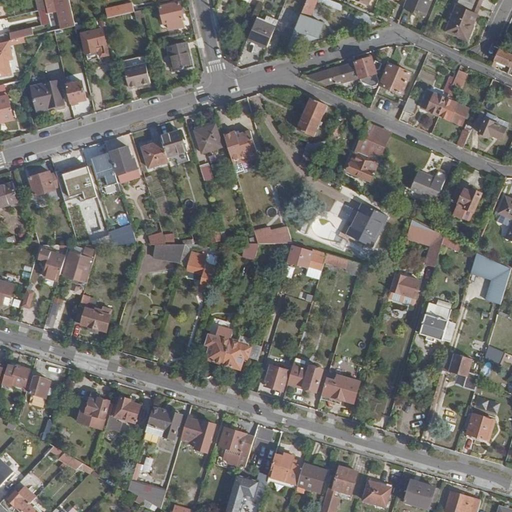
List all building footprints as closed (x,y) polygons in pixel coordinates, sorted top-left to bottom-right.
[(45,0),(48,9),(52,8),(54,7),(53,5),(55,0),(45,0)] [(187,20),(181,0),(160,5),(165,25),(169,24),(170,31),(186,27),(184,21),(187,20)] [(318,0),(324,2),(325,0),(308,0),(308,2),(290,47),(293,46),(319,37),(324,23),(311,17),(318,0)] [(408,0),(406,7),(426,15),(432,0),(408,0)] [(480,6),(465,0),(458,0),(447,31),(468,40),(479,14),(478,13),(480,6)] [(120,7),(121,15),(136,12),(135,4),(120,7)] [(59,10),(63,29),(76,26),(72,6),(59,10)] [(47,9),(38,11),(41,25),(49,24),(47,9)] [(359,12),(357,11),(352,23),(361,27),(371,24),(374,18),(366,15),(359,12)] [(268,47),(272,36),(276,28),(279,21),(266,16),(263,22),(258,20),(250,40),(268,47)] [(31,28),(8,33),(10,39),(33,34),(31,28)] [(99,46),(107,44),(103,30),(84,34),(88,53),(97,51),(96,46),(99,46)] [(268,47),(267,49),(274,51),(279,39),(272,36),(268,47)] [(25,45),(24,37),(13,40),(14,47),(25,45)] [(8,41),(0,42),(0,79),(7,78),(12,77),(8,61),(13,60),(8,41)] [(193,64),(188,42),(170,47),(175,68),(193,64)] [(511,54),(501,49),(492,67),(495,68),(499,62),(511,68),(511,67),(511,54)] [(360,79),(377,74),(372,59),(355,63),(360,79)] [(151,84),(146,61),(127,65),(131,88),(151,84)] [(360,79),(355,63),(311,77),(311,78),(327,85),(343,81),(343,83),(360,79)] [(390,64),(381,85),(403,94),(412,74),(390,64)] [(453,86),(455,81),(451,79),(446,91),(450,93),(453,86)] [(65,104),(60,81),(33,87),(38,109),(65,104)] [(68,84),(72,102),(75,102),(76,104),(79,103),(79,101),(87,99),(84,81),(68,84)] [(367,95),(375,99),(381,85),(373,82),(367,95)] [(422,108),(440,116),(447,100),(432,94),(429,101),(426,99),(422,108)] [(0,123),(15,120),(9,96),(0,98),(0,123)] [(314,136),(328,106),(311,99),(298,129),(314,136)] [(447,100),(440,116),(462,125),(468,109),(447,100)] [(407,104),(404,112),(411,115),(415,107),(407,104)] [(480,112),(472,130),(490,138),(492,136),(503,141),(508,129),(495,124),(497,119),(480,112)] [(337,137),(342,125),(336,123),(330,135),(337,137)] [(375,140),(380,128),(368,123),(356,149),(379,160),(386,145),(375,140)] [(224,148),(217,126),(211,128),(210,124),(196,128),(204,153),(224,148)] [(386,145),(391,133),(380,128),(375,140),(386,145)] [(182,131),(162,137),(164,142),(168,157),(188,151),(182,131)] [(237,133),(226,136),(231,152),(234,161),(236,168),(261,161),(253,132),(238,136),(237,133)] [(458,146),(465,149),(471,135),(464,132),(458,146)] [(164,142),(162,137),(143,144),(144,148),(164,142)] [(164,142),(144,148),(150,169),(170,162),(168,157),(164,142)] [(112,154),(119,176),(141,169),(137,160),(135,160),(131,147),(112,154)] [(234,161),(231,152),(223,155),(226,164),(234,161)] [(370,180),(379,161),(356,152),(348,171),(370,180)] [(93,181),(116,174),(110,154),(93,160),(94,165),(89,167),(93,181)] [(80,183),(87,181),(91,180),(85,163),(67,168),(73,189),(74,189),(81,186),(80,183)] [(210,165),(201,168),(205,181),(214,178),(210,165)] [(141,169),(119,176),(121,184),(143,177),(141,169)] [(61,185),(57,173),(52,174),(50,171),(30,178),(36,196),(56,189),(56,187),(61,185)] [(435,204),(448,176),(438,172),(434,181),(428,178),(428,177),(419,172),(412,190),(427,197),(426,199),(435,204)] [(90,192),(87,181),(80,183),(81,186),(74,189),(76,195),(90,192)] [(5,189),(4,186),(0,187),(0,206),(18,201),(14,187),(5,189)] [(342,186),(339,192),(354,199),(357,193),(342,186)] [(470,224),(482,197),(473,193),(471,195),(458,189),(451,204),(459,207),(454,217),(470,224)] [(511,241),(511,200),(506,198),(499,214),(511,219),(511,226),(507,239),(511,241)] [(29,205),(34,218),(38,216),(33,203),(29,205)] [(371,247),(386,216),(363,204),(347,235),(371,247)] [(261,243),(292,243),(289,228),(271,229),(270,227),(257,232),(261,243)] [(225,244),(229,244),(224,230),(220,230),(225,244)] [(150,237),(152,245),(164,244),(167,244),(164,236),(163,232),(150,237)] [(437,267),(446,236),(437,232),(427,264),(437,267)] [(167,244),(176,245),(175,235),(164,236),(167,244)] [(303,247),(293,244),(289,256),(299,259),(303,247)] [(72,252),(65,275),(85,282),(95,251),(87,248),(85,256),(72,252)] [(182,260),(187,262),(191,249),(185,248),(182,260)] [(47,276),(60,280),(66,261),(67,256),(45,249),(42,258),(51,261),(47,276)] [(310,267),(323,271),(325,262),(326,259),(322,258),(322,255),(305,250),(300,266),(309,269),(310,267)] [(199,291),(210,294),(219,267),(206,264),(208,257),(194,252),(188,270),(204,275),(199,291)] [(488,301),(502,305),(511,268),(478,253),(473,274),(493,280),(488,301)] [(359,276),(362,265),(327,254),(326,259),(325,262),(348,268),(348,270),(353,272),(352,275),(359,276)] [(407,261),(400,259),(396,274),(396,275),(402,276),(407,261)] [(396,275),(392,292),(416,298),(418,291),(419,291),(422,282),(402,276),(396,275)] [(0,303),(3,304),(5,295),(11,296),(14,285),(0,280),(0,303)] [(28,286),(23,305),(30,307),(36,288),(28,286)] [(83,288),(76,286),(74,294),(82,295),(83,288)] [(81,306),(88,307),(91,296),(85,293),(81,306)] [(53,303),(45,328),(51,330),(59,305),(53,303)] [(451,342),(456,324),(449,322),(453,309),(430,303),(426,315),(423,314),(417,332),(421,333),(420,334),(444,342),(444,340),(451,342)] [(81,306),(76,321),(83,323),(83,324),(107,331),(112,315),(111,315),(113,309),(104,306),(103,310),(96,308),(96,309),(88,307),(81,306)] [(231,341),(234,331),(221,327),(217,337),(212,334),(208,345),(211,346),(208,359),(224,365),(231,341)] [(231,341),(224,365),(240,369),(245,356),(258,360),(262,347),(253,344),(252,347),(249,346),(250,339),(241,336),(240,343),(231,341)] [(506,354),(489,346),(485,360),(500,366),(506,354)] [(472,360),(448,352),(443,369),(468,377),(465,387),(476,390),(478,384),(480,376),(468,373),(472,360)] [(297,359),(289,383),(318,392),(324,371),(307,365),(307,362),(297,359)] [(27,390),(31,376),(29,376),(30,371),(18,367),(17,369),(9,367),(3,385),(11,388),(12,385),(15,386),(14,388),(19,390),(20,387),(27,390)] [(289,372),(272,367),(266,386),(284,391),(289,372)] [(324,394),(345,401),(355,403),(361,382),(330,373),(324,394)] [(27,390),(27,391),(32,393),(31,394),(42,398),(44,393),(48,395),(50,389),(46,387),(47,382),(40,380),(41,377),(34,375),(34,377),(31,376),(27,390)] [(324,394),(322,399),(343,406),(345,401),(324,394)] [(109,420),(107,425),(115,427),(118,417),(136,423),(141,406),(131,402),(131,400),(121,397),(118,408),(113,407),(109,420)] [(103,428),(111,401),(100,398),(99,400),(91,398),(89,404),(84,403),(81,413),(84,414),(82,422),(103,428)] [(154,409),(148,427),(164,432),(163,437),(175,441),(182,416),(171,412),(170,414),(154,409)] [(489,441),(495,421),(474,415),(468,434),(489,441)] [(199,441),(198,444),(197,449),(208,452),(216,425),(209,423),(209,425),(188,419),(183,436),(199,441)] [(247,465),(255,438),(225,429),(220,448),(226,450),(223,460),(228,462),(228,464),(238,467),(239,463),(247,465)] [(183,436),(182,440),(198,444),(199,441),(183,436)] [(48,444),(45,442),(42,447),(50,452),(54,447),(48,444)] [(298,484),(304,466),(296,464),(296,461),(294,460),(294,456),(285,453),(284,456),(276,454),(270,475),(298,484)] [(94,471),(72,458),(67,464),(78,471),(80,469),(90,475),(94,471)] [(0,467),(0,489),(5,494),(18,480),(3,465),(0,467)] [(326,473),(304,466),(298,484),(297,487),(320,494),(326,473)] [(357,473),(340,468),(334,489),(352,494),(357,473)] [(237,476),(226,511),(239,511),(244,497),(254,499),(259,483),(237,476)] [(5,494),(7,496),(21,482),(18,480),(5,494)] [(406,503),(435,511),(441,490),(412,481),(406,503)] [(386,508),(391,489),(370,483),(365,501),(386,508)] [(137,496),(144,500),(150,503),(161,510),(165,496),(131,486),(129,491),(137,496)] [(9,500),(20,511),(21,511),(29,505),(17,492),(9,500)] [(472,511),(476,500),(451,493),(445,511),(446,511),(472,511)]
